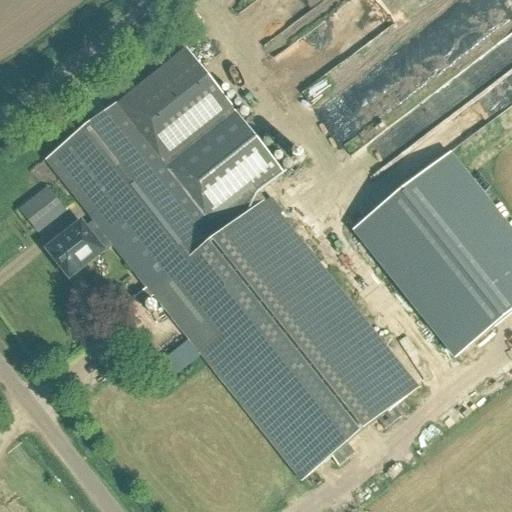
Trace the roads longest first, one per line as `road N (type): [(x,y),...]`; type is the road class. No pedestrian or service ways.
road 1 (unclassified): [(0,120),(160,0)]
road 2 (tertiary): [(121,511),(0,356)]
